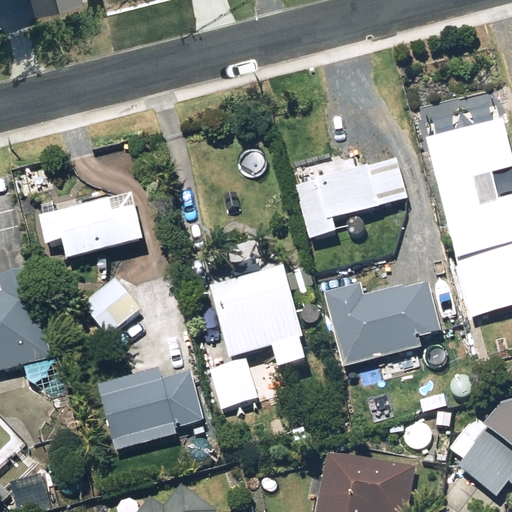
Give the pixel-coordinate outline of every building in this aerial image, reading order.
[(430,141),(473,323),(511,313),(511,139),(508,122),(430,141)] [(332,228),(384,214),(382,209),(412,201),(403,169),(373,177),(372,173),(321,187),(332,228)] [(71,266),(149,247),(142,215),(139,216),(135,201),(58,219),(55,207),(45,210),(48,221),(43,222),(50,251),(67,247),(71,266)] [(60,267),(38,272),(42,296),(65,291),(60,267)] [(0,378),(55,364),(32,274),(3,282),(7,297),(0,298),(0,378)] [(288,276),(216,295),(231,355),(267,346),(274,375),(297,369),(289,340),(304,336),(293,294),(315,289),(312,275),(289,281),(288,276)] [(138,314),(114,283),(83,307),(108,339),(138,314)] [(347,373),(425,353),(423,344),(443,338),(431,289),(407,295),(406,291),(392,295),(389,284),(372,289),(375,299),(367,301),(364,289),(328,298),(347,373)] [(495,363),(501,391),(511,388),(511,366),(511,360),(495,363)] [(222,373),(234,412),(262,403),(250,364),(222,373)] [(101,381),(118,452),(181,437),(179,428),(206,422),(193,370),(165,377),(163,366),(101,381)] [(463,375),(457,377),(455,378),(453,379),(451,381),(449,384),(448,386),(448,389),(447,391),(448,394),(448,397),(449,399),(451,401),(453,403),(455,405),(457,406),(460,407),(463,407),(465,407),(468,406),(471,405),(473,404),(475,402),(477,400),(478,398),(479,395),(479,393),(479,390),(479,387),(478,385),(477,382),(475,380),(473,378),(470,377),(468,376),(465,375),(463,375)] [(461,471),(501,504),(511,490),(511,414),(508,415),(494,432),(478,420),(452,452),(468,464),(461,471)] [(441,417),(439,430),(453,432),(455,418),(441,417)] [(416,420),(411,421),(409,422),(407,424),(405,426),(403,429),(402,431),(401,434),(401,437),(401,440),(402,443),(403,445),(405,448),(407,450),(410,451),(412,453),(415,453),(418,454),(421,453),(424,453),(426,451),(429,450),(431,448),(432,445),(434,443),(435,440),(435,437),(435,434),(434,431),(433,429),(432,426),(430,424),(427,422),(425,421),(422,420),(419,420),(416,420)] [(320,511),(412,511),(420,472),(331,456),(320,511)] [(12,483),(17,511),(51,511),(44,476),(12,483)] [(0,500),(5,506),(13,499),(0,485),(0,500)] [(214,511),(184,490),(167,511),(165,511),(152,502),(144,511),(214,511)] [(134,502),(125,503),(121,510),(120,511),(141,511),(140,507),(134,502)]
